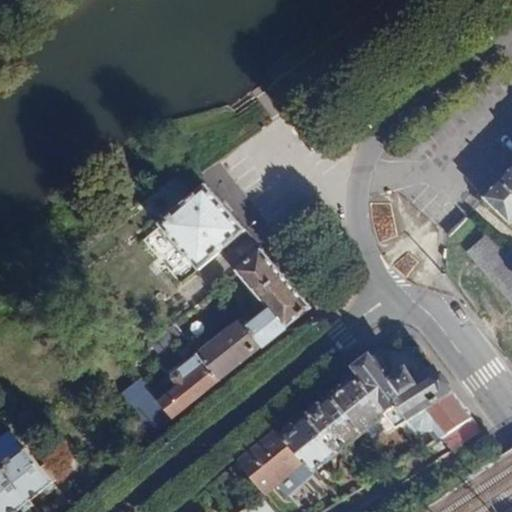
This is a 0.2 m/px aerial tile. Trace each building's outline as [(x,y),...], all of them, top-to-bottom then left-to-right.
[(511,170),(484,200),(511,226),(511,224),(511,170)] [(243,230),(205,186),(159,225),(198,271),(244,231),(243,230)] [(511,261),(490,235),(467,254),(511,306),(511,261)] [(311,309),(261,251),(237,273),(266,307),(244,325),(263,348),(311,309)] [(220,382),(263,348),(244,325),(238,317),(196,352),(199,355),(220,382)] [(357,369),(355,372),(388,416),(398,429),(410,422),(454,394),(437,371),(419,384),(414,376),(408,367),(395,377),(377,354),(357,369)] [(172,420),(220,382),(199,355),(178,371),(175,367),(169,372),(172,376),(172,377),(171,380),(177,387),(158,403),(172,420)] [(355,372),(331,391),(364,433),(388,416),(355,372)] [(130,454),(172,420),(158,403),(141,382),(119,399),(141,426),(133,434),(135,438),(125,447),(130,454)] [(331,391),(307,411),(340,453),(364,433),(331,391)] [(472,419),(454,394),(410,422),(418,433),(428,434),(436,428),(444,438),(472,419)] [(307,411),(280,431),(307,463),(315,473),(340,453),(307,411)] [(280,431),(242,462),(268,495),(280,485),(288,496),(302,485),(298,481),(304,476),(300,470),(307,463),(280,431)] [(26,454),(3,473),(28,504),(51,485),(40,471),(26,454)] [(50,463),(40,471),(51,485),(53,487),(63,479),(50,463)] [(17,511),(28,504),(3,473),(0,474),(0,511),(17,511)] [(270,511),(261,499),(244,511),(270,511)]
